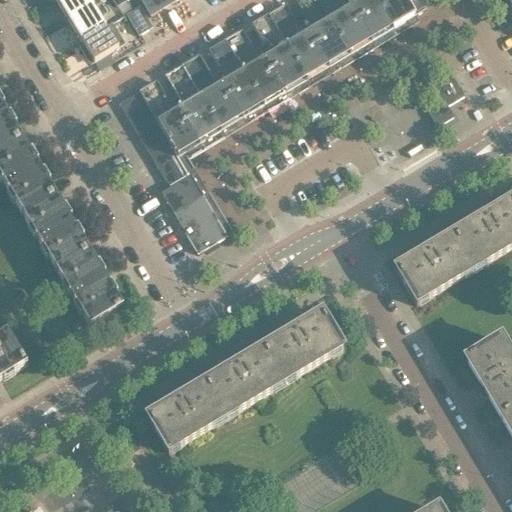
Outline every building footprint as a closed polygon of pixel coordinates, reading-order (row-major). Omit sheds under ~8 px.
[(58,0),(56,1),(69,22),(93,7),(100,3),(98,0),(58,0)] [(139,0),(150,17),(174,3),(171,0),(139,0)] [(305,30),(328,69),(350,56),(316,0),(295,0),(294,1),(307,21),(310,20),(313,25),(305,30)] [(338,0),(316,0),(350,56),(371,43),(348,4),(343,7),(338,0)] [(351,0),(353,1),(348,4),(371,43),(425,11),(424,10),(422,11),(417,2),(419,1),(418,0),(351,0)] [(105,28),(93,7),(69,22),(81,43),(105,28)] [(138,37),(152,28),(139,7),(126,16),(138,37)] [(306,82),(328,69),(305,30),(297,34),(294,29),(297,27),(284,7),(268,17),(306,82)] [(270,51),(261,56),(284,95),(306,82),(268,17),(251,27),(264,47),(267,45),(270,51)] [(85,57),(89,55),(98,71),(113,62),(108,55),(124,45),(111,24),(105,28),(81,43),(78,45),(85,57)] [(225,43),(263,107),(284,95),(261,56),(257,58),(241,33),(225,43)] [(241,120),(263,107),(225,43),(208,52),(224,78),(219,81),(241,120)] [(219,133),(241,120),(219,81),(214,84),(198,58),(181,69),(219,133)] [(176,106),(176,107),(199,145),(219,133),(181,69),(165,78),(181,104),(176,106)] [(437,127),(452,118),(446,108),(463,97),(451,77),(431,89),(440,104),(427,111),(437,127)] [(176,159),(199,145),(176,107),(168,104),(156,84),(137,94),(151,118),(159,132),(167,145),(176,159)] [(119,106),(133,129),(151,118),(137,94),(119,106)] [(0,152),(22,140),(0,103),(0,152)] [(159,132),(151,118),(133,129),(141,143),(159,132)] [(167,145),(159,132),(141,143),(149,156),(167,145)] [(0,179),(22,216),(55,196),(22,140),(0,152),(0,179)] [(176,159),(167,145),(149,156),(157,170),(176,159)] [(190,177),(160,194),(179,225),(208,208),(190,177)] [(55,272),(89,252),(55,196),(22,216),(55,272)] [(477,224),(456,237),(454,238),(475,272),(473,268),(483,262),(485,266),(511,249),(511,203),(489,217),(487,214),(475,221),(477,224)] [(179,225),(197,256),(226,239),(208,208),(179,225)] [(475,272),(454,238),(431,251),(430,248),(417,256),(419,259),(396,273),(416,307),(418,306),(416,302),(426,297),(428,300),(464,279),(462,275),(472,269),(474,273),(475,272)] [(123,309),(108,284),(89,252),(55,272),(64,286),(66,285),(71,293),(69,294),(90,329),(100,323),(123,309)] [(286,338),(265,351),(264,352),(284,386),(285,385),(283,382),(293,376),(295,379),(331,358),(329,354),(338,349),(340,352),(343,351),(322,316),(299,331),(297,327),(284,335),(286,338)] [(0,382),(1,382),(10,377),(18,372),(27,367),(7,333),(0,337),(0,382)] [(503,355),(498,345),(501,343),(500,341),(465,361),(467,364),(471,362),(483,382),(479,384),(479,385),(476,387),(484,399),(487,397),(487,398),(491,396),(503,416),(499,418),(500,420),(511,412),(511,361),(507,353),(503,355)] [(206,386),(227,420),(225,417),(236,411),(238,414),(274,392),(271,389),(282,383),(284,386),(264,352),(241,365),(239,362),(227,370),(229,373),(206,386)] [(224,418),(226,421),(227,420),(206,386),(184,400),(182,397),(169,404),(171,407),(148,421),(168,456),(171,454),(169,451),(178,445),(180,449),(216,427),(214,424),(224,418)] [(511,412),(500,420),(501,422),(505,419),(511,431),(511,443),(511,444),(511,446),(511,412)]
